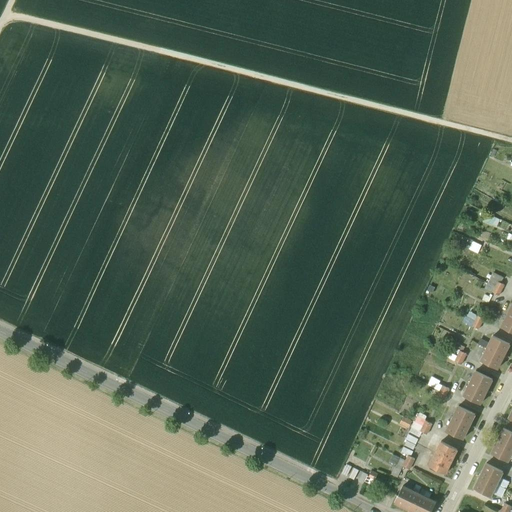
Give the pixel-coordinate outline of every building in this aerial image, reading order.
[(479,252),(483,244),(474,240),(470,248),(479,252)] [(503,277),(494,273),(492,278),(500,282),(503,277)] [(505,284),(498,281),(493,292),(499,295),(505,284)] [(511,305),(501,326),(511,331),(511,305)] [(478,315),(473,326),(479,329),(484,318),(478,315)] [(510,344),(493,336),(481,360),(498,368),(510,344)] [(467,353),(460,350),(455,361),(461,364),(467,353)] [(492,379),(476,371),(464,395),(480,403),(492,379)] [(449,388),(443,385),(438,396),(444,399),(449,388)] [(475,414),(459,406),(447,430),(463,438),(475,414)] [(405,416),(402,423),(410,427),(414,420),(405,416)] [(432,423),(426,420),(421,431),(422,431),(427,434),(432,423)] [(421,431),(412,427),(410,431),(420,436),(422,431),(421,431)] [(511,452),(511,432),(504,428),(492,452),(508,460),(511,452)] [(458,449),(441,441),(429,465),(446,473),(458,449)] [(409,455),(403,466),(410,469),(415,458),(409,455)] [(503,471),(486,463),(474,487),(491,496),(503,471)] [(354,468),(349,477),(354,479),(359,470),(354,468)] [(378,474),(371,471),(369,476),(375,479),(378,474)] [(430,511),(436,502),(403,486),(395,502),(415,511),(430,511)] [(505,503),(500,511),(508,511),(509,511),(511,506),(505,503)]
